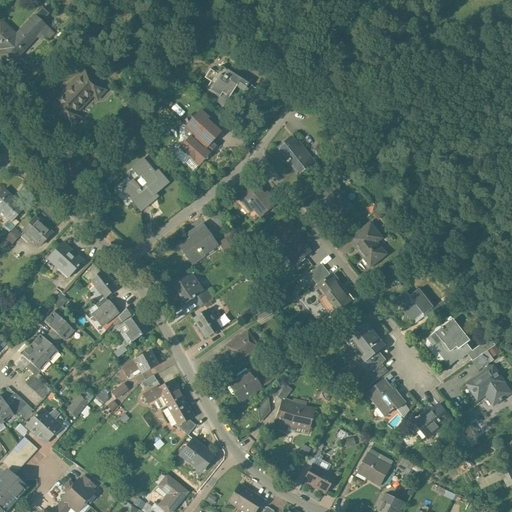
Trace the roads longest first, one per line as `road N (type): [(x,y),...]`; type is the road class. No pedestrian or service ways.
road 1 (unclassified): [(253,154),(397,336),(414,374)]
road 2 (unclassified): [(235,453),(122,260)]
road 3 (unclassified): [(122,260),(206,202),(253,154)]
road 4 (unclassified): [(122,260),(9,151)]
